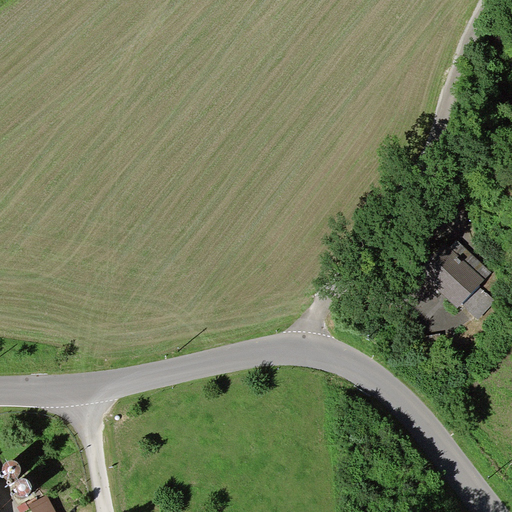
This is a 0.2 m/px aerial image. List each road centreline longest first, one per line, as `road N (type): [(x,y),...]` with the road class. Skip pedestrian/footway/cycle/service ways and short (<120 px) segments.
road 1 (tertiary): [(506,511),(441,426),(403,394),(308,352),(238,354),(88,390),(0,391)]
road 2 (track): [(308,352),(397,213),(489,0)]
road 3 (track): [(447,102),(462,247)]
road 4 (track): [(101,511),(88,390)]
